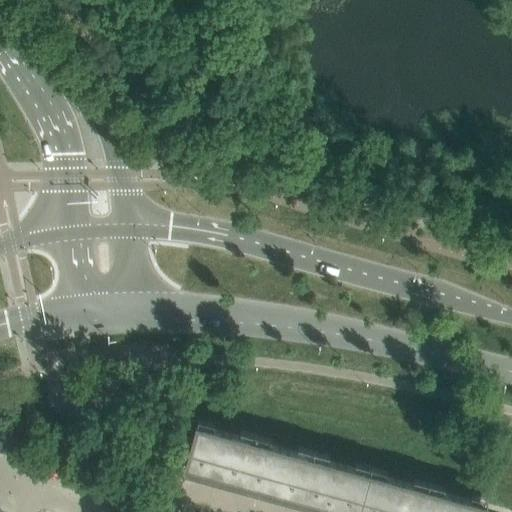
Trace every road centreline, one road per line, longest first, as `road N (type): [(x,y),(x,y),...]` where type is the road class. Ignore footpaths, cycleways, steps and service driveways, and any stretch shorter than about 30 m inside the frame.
road 1 (secondary): [(511,314),(197,227),(126,223)]
road 2 (secondary): [(131,313),(285,326),(511,373)]
road 3 (secondary): [(126,223),(122,179),(89,111),(0,16)]
road 4 (secondary): [(0,47),(62,154),(68,227)]
